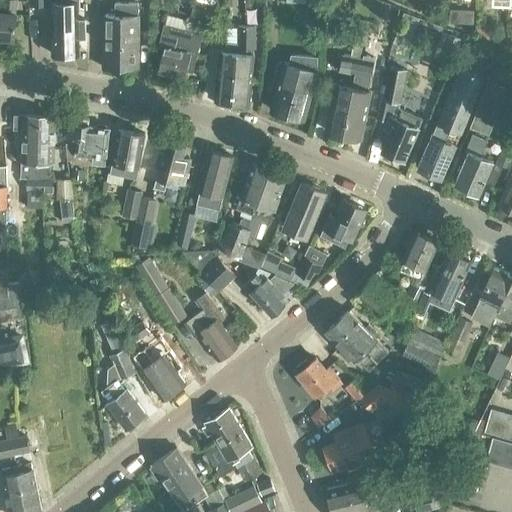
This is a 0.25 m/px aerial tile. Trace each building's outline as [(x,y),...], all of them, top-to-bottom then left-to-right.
[(2,0),(1,13),(0,12),(0,38),(14,39),(17,14),(15,14),(16,0),(15,0),(2,0)] [(54,5),(54,12),(51,12),(52,23),(51,23),(52,55),(79,54),(78,22),(77,22),(77,11),(80,11),(79,0),(61,0),(62,5),(54,5)] [(213,8),(194,3),(189,24),(208,29),(213,8)] [(103,68),(121,68),(121,16),(121,5),(115,5),(115,16),(104,16),(103,68)] [(121,5),(121,16),(121,68),(138,68),(139,16),(138,16),(138,5),(121,5)] [(462,24),(473,24),(474,11),(462,11),(462,24)] [(405,13),(398,32),(413,37),(418,24),(420,18),(405,13)] [(352,20),(349,45),(367,47),(370,22),(352,20)] [(159,47),(165,48),(159,72),(183,78),(185,71),(193,73),(202,34),(164,24),(159,47)] [(238,27),(239,49),(256,49),(256,28),(256,27),(238,27)] [(460,40),(447,35),(439,57),(452,62),(460,40)] [(232,102),(238,47),(238,45),(227,43),(226,53),(220,52),(216,100),(232,102)] [(238,47),(232,102),(249,104),(254,56),(238,54),(238,47)] [(305,119),(313,89),(318,72),(319,57),(292,55),(290,65),(279,62),(273,82),(278,83),(271,111),(292,116),(293,120),(300,122),(304,119),(305,119)] [(343,57),(340,72),(355,74),(359,75),(362,60),(343,57)] [(355,74),(353,88),(344,135),(361,139),(370,91),(368,91),(374,62),(362,60),(359,75),(355,74)] [(401,110),(400,103),(406,70),(389,67),(384,100),(379,123),(386,124),(385,127),(390,129),(381,150),(392,155),(394,159),(399,161),(403,159),(406,160),(419,129),(418,128),(422,119),(401,110)] [(484,79),(460,69),(455,82),(454,82),(453,83),(454,84),(449,95),(448,95),(448,97),(449,97),(444,109),(443,108),(442,110),(443,110),(433,135),(432,135),(418,167),(429,171),(430,175),(436,178),(440,176),(442,177),(461,133),(467,120),(468,120),(468,118),(472,106),(473,107),(474,105),(473,105),(478,93),(479,93),(479,92),(478,91),(484,79)] [(344,135),(353,88),(335,84),(326,132),(344,135)] [(468,130),(487,138),(505,95),(486,87),(468,130)] [(37,166),(39,116),(23,115),(23,116),(14,116),(14,129),(23,129),(22,166),(22,178),(27,178),(27,191),(53,192),(53,178),(37,178),(37,166)] [(39,116),(37,166),(50,166),(51,162),(54,162),(55,117),(39,116)] [(88,118),(77,117),(77,124),(75,124),(74,139),(75,139),(74,144),(76,144),(75,156),(93,157),(92,165),(101,166),(105,166),(106,158),(107,158),(109,129),(106,128),(105,125),(98,125),(96,127),(89,127),(89,126),(88,126),(88,118)] [(145,135),(118,130),(110,174),(137,179),(145,135)] [(157,179),(168,181),(186,186),(192,162),(183,159),(187,146),(167,141),(164,155),(160,154),(157,166),(161,167),(157,179)] [(484,146),(473,142),(455,183),(465,187),(467,192),(473,194),(477,192),(479,193),(493,162),(480,156),(484,146)] [(511,153),(502,150),(487,185),(500,191),(511,162),(511,153)] [(234,158),(209,152),(199,191),(200,192),(198,200),(197,206),(220,211),(223,198),(224,198),(234,158)] [(253,165),(248,179),(243,177),(237,196),(242,197),(242,198),(238,210),(254,216),(271,171),(269,170),(253,165)] [(287,176),(271,171),(254,216),(249,230),(230,224),(221,249),(242,257),(247,244),(249,237),(256,240),(262,223),(269,225),(275,209),(276,209),(287,176)] [(511,174),(498,203),(501,204),(502,208),(507,210),(511,209),(511,172),(511,175),(511,174)] [(307,238),(313,224),(325,192),(303,183),(290,214),(284,229),(307,238)] [(138,220),(142,197),(143,192),(129,189),(124,217),(138,220)] [(75,216),(72,196),(59,198),(62,218),(75,216)] [(154,226),(159,201),(142,197),(138,220),(132,246),(152,250),(157,226),(154,226)] [(350,239),(353,241),(367,211),(344,200),(336,217),(330,214),(324,227),(325,227),(320,236),(345,248),(350,239)] [(188,248),(196,215),(184,212),(176,245),(188,248)] [(439,243),(415,232),(403,259),(403,260),(399,269),(422,279),(426,270),(439,243)] [(330,252),(312,243),(296,274),(310,281),(315,272),(319,274),(330,252)] [(247,244),(242,257),(241,258),(249,261),(255,247),(247,244)] [(203,272),(220,293),(238,278),(221,256),(218,254),(221,252),(215,249),(183,250),(203,272)] [(428,288),(432,290),(454,300),(458,290),(459,290),(471,261),(470,261),(469,256),(461,252),(461,253),(456,255),(448,251),(441,268),(437,266),(432,278),(428,288)] [(281,262),(282,259),(268,252),(261,267),(276,274),(281,262)] [(135,264),(146,284),(171,325),(186,316),(172,294),(159,272),(152,259),(150,255),(135,264)] [(494,316),(495,316),(511,280),(511,275),(508,273),(507,274),(495,268),(471,318),(489,327),(494,316)] [(71,290),(69,272),(62,269),(48,270),(50,292),(71,290)] [(272,273),(267,278),(263,281),(257,274),(244,285),(251,293),(250,293),(271,315),(284,303),(279,298),(295,284),(272,273)] [(33,275),(35,287),(47,286),(46,274),(33,275)] [(381,315),(386,309),(396,296),(374,277),(358,296),(381,315)] [(511,280),(495,316),(511,324),(511,323),(511,280)] [(429,299),(431,293),(425,290),(416,310),(422,313),(429,299)] [(204,311),(185,324),(194,337),(199,334),(218,360),(237,346),(218,320),(223,317),(206,294),(197,301),(204,311)] [(20,319),(25,318),(23,306),(21,296),(8,298),(0,299),(0,323),(20,319)] [(389,352),(374,336),(377,334),(369,326),(366,328),(349,311),(338,322),(378,363),(389,352)] [(445,354),(459,360),(474,324),(460,318),(445,354)] [(338,322),(326,333),(343,351),(341,353),(349,361),(351,359),(354,361),(355,361),(362,368),(364,366),(369,371),(378,363),(338,322)] [(138,323),(119,336),(127,348),(146,335),(138,323)] [(446,341),(414,328),(408,343),(440,356),(446,341)] [(0,365),(20,363),(16,335),(0,337),(0,365)] [(435,359),(409,345),(403,356),(429,370),(435,359)] [(125,351),(111,357),(121,379),(135,373),(125,351)] [(509,358),(498,353),(491,368),(502,373),(509,358)] [(153,362),(174,391),(185,383),(164,354),(153,362)] [(316,396),(338,378),(330,367),(326,370),(317,358),(310,364),(307,360),(297,368),(300,372),(298,373),(316,396)] [(174,391),(153,362),(145,368),(143,365),(139,367),(162,400),(174,391)] [(427,399),(434,378),(424,375),(423,379),(396,370),(390,387),(417,396),(427,399)] [(354,379),(345,387),(357,401),(366,393),(354,379)] [(118,380),(102,392),(110,402),(107,404),(126,430),(146,415),(127,389),(126,390),(118,380)] [(82,424),(96,419),(92,382),(67,391),(72,402),(41,414),(43,419),(40,420),(44,431),(47,429),(61,465),(65,464),(66,467),(77,463),(76,460),(93,453),(85,433),(82,424)] [(374,411),(387,404),(416,416),(423,402),(387,386),(366,399),(374,411)] [(217,417),(245,463),(253,458),(248,450),(252,447),(229,409),(217,417)] [(245,463),(217,417),(205,424),(207,427),(204,428),(209,436),(212,434),(218,445),(207,452),(222,478),(237,468),(245,463)] [(365,425),(336,434),(338,442),(324,448),(333,470),(347,465),(349,469),(361,464),(377,459),(365,425)] [(30,452),(30,451),(27,437),(11,440),(14,456),(30,452)] [(511,469),(511,443),(493,438),(486,462),(511,469)] [(11,440),(0,442),(0,458),(14,456),(11,440)] [(203,487),(177,449),(153,465),(154,467),(151,469),(158,480),(161,478),(178,504),(179,503),(185,511),(204,499),(210,511),(224,504),(225,503),(214,482),(203,487)] [(31,464),(17,468),(26,511),(41,511),(42,511),(33,470),(31,464)] [(10,511),(26,511),(17,468),(2,471),(3,476),(10,511)] [(428,496),(414,499),(418,511),(419,511),(440,508),(440,501),(442,495),(447,475),(434,472),(428,496)] [(371,479),(327,490),(331,511),(368,511),(378,509),(371,479)] [(271,480),(257,485),(261,497),(275,491),(271,480)] [(257,490),(232,503),(236,511),(239,511),(262,500),(257,490)] [(269,511),(266,503),(258,507),(246,511),(269,511)]
